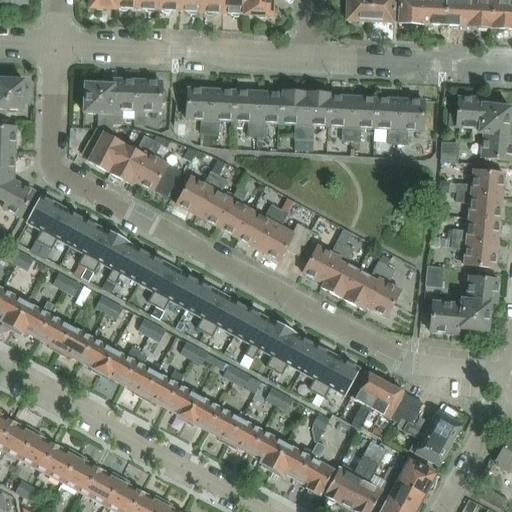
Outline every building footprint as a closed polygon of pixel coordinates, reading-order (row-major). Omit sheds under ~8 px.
[(90,0),(90,8),(93,8),(96,10),(101,11),(104,8),(115,9),(115,0),(90,0)] [(115,0),(115,9),(118,9),(121,12),(125,12),(128,10),(137,10),(137,0),(115,0)] [(137,0),(137,10),(144,10),(147,13),(152,13),(155,11),(157,11),(157,0),(137,0)] [(157,0),(157,11),(161,11),(164,14),(168,14),(171,12),(180,12),(180,0),(157,0)] [(180,0),(180,12),(187,13),(190,15),(194,15),(198,13),(201,13),(201,0),(180,0)] [(201,0),(201,13),(203,13),(206,16),(211,16),(214,14),(222,14),(222,0),(201,0)] [(222,0),(222,14),(230,15),(233,17),(237,18),(241,16),(243,16),(243,0),(222,0)] [(272,11),(273,9),(273,5),(272,0),(243,0),(243,16),(256,16),(258,18),(265,18),(272,11)] [(369,22),(370,20),(370,0),(346,0),(346,21),(362,22),(362,19),(369,19),(369,22)] [(370,0),(370,20),(370,19),(377,20),(377,23),(394,24),(394,14),(394,0),(370,0)] [(398,0),(397,24),(421,25),(422,0),(398,0)] [(422,0),(421,25),(445,26),(446,0),(422,0)] [(446,0),(445,26),(468,27),(468,0),(446,0)] [(468,0),(468,27),(491,29),(491,0),(468,0)] [(511,0),(491,0),(491,29),(511,29),(511,0)] [(0,109),(22,111),(22,105),(23,88),(24,82),(0,80),(0,109)] [(112,86),(111,116),(118,116),(118,113),(134,114),(135,114),(137,82),(113,81),(112,86)] [(145,127),(145,114),(160,115),(160,103),(165,103),(166,93),(160,93),(161,83),(137,82),(135,114),(134,114),(133,127),(145,127)] [(82,114),(111,116),(112,86),(84,85),(84,91),(78,91),(77,108),(83,108),(82,114)] [(186,120),(196,121),(200,121),(199,136),(209,137),(211,91),(187,90),(186,120)] [(219,122),(233,123),(234,92),(211,91),(209,137),(218,137),(219,122)] [(234,92),(233,123),(247,124),(247,139),(256,139),(259,94),(234,92)] [(267,125),(281,125),(282,93),(281,93),(281,95),(259,94),(256,139),(266,140),(267,125)] [(282,93),(281,125),(294,126),(293,140),(302,141),(304,95),(282,93)] [(327,128),(328,96),(304,95),(302,141),(313,141),(313,127),(327,128)] [(350,144),(352,99),(329,97),(329,96),(328,96),(327,128),(341,129),(341,143),(350,144)] [(361,129),(375,130),(376,100),(352,99),(350,144),(360,144),(361,129)] [(447,128),(456,129),(477,130),(479,130),(482,106),(483,100),(458,99),(457,118),(448,118),(447,128)] [(376,100),(375,130),(388,131),(387,145),(397,146),(399,101),(376,100)] [(408,132),(412,132),(422,132),(423,102),(399,101),(397,146),(407,147),(408,132)] [(482,106),(479,130),(479,134),(507,137),(510,109),(482,106)] [(178,124),(177,135),(185,136),(186,124),(178,124)] [(0,154),(14,155),(15,129),(0,127),(0,154)] [(479,134),(479,130),(477,130),(476,136),(479,137),(480,137),(481,138),(481,140),(479,158),(510,162),(511,146),(511,137),(507,137),(479,134)] [(94,142),(93,143),(89,151),(93,153),(88,162),(109,174),(124,145),(114,140),(114,141),(102,135),(98,144),(94,142)] [(136,152),(124,145),(109,174),(130,185),(132,182),(153,142),(144,136),(136,152)] [(156,138),(154,142),(161,146),(167,150),(170,143),(156,138)] [(293,140),(292,152),(301,152),(302,141),(293,140)] [(302,141),(301,152),(312,153),(313,141),(302,141)] [(153,142),(132,182),(152,192),(152,191),(165,198),(179,173),(166,166),(166,165),(154,159),(161,146),(154,142),(153,142)] [(458,144),(441,143),(440,164),(457,164),(458,144)] [(190,163),(195,152),(190,150),(188,149),(182,159),(190,163)] [(0,154),(0,180),(13,181),(14,155),(0,154)] [(216,161),(210,172),(218,177),(224,165),(216,161)] [(203,185),(199,183),(191,179),(176,206),(197,217),(219,177),(218,177),(210,172),(203,185)] [(455,194),(501,199),(503,175),(473,172),(471,186),(456,184),(455,194)] [(216,227),(231,200),(220,195),(227,182),(219,177),(197,217),(216,227)] [(1,209),(20,219),(34,193),(13,181),(0,180),(0,203),(3,205),(1,209)] [(439,181),(438,192),(448,193),(449,185),(445,181),(439,181)] [(231,201),(231,200),(216,227),(237,239),(252,212),(240,205),(247,193),(238,187),(231,201)] [(469,206),(468,219),(499,222),(501,199),(455,194),(454,204),(469,206)] [(264,218),(252,212),(237,239),(258,250),(280,210),(286,199),(277,195),(264,218)] [(63,209),(41,197),(26,224),(40,232),(35,242),(43,247),(63,209)] [(286,199),(280,210),(288,215),(293,204),(286,199)] [(85,220),(63,209),(43,247),(51,251),(57,241),(70,248),(85,220)] [(280,210),(258,250),(278,262),(285,250),(298,257),(311,233),(296,225),(292,233),(281,228),(288,215),(280,210)] [(499,222),(468,219),(467,232),(452,231),(451,240),(496,245),(499,222)] [(106,232),(85,220),(70,248),(83,255),(77,265),(85,270),(106,232)] [(343,230),(337,241),(346,246),(351,235),(343,230)] [(127,244),(106,232),(85,270),(93,274),(99,264),(112,271),(127,244)] [(441,240),(440,248),(450,249),(451,241),(441,240)] [(465,252),(464,255),(463,265),(494,269),(496,245),(451,240),(451,241),(450,249),(450,250),(465,252)] [(337,241),(330,254),(317,247),(302,274),(323,285),(321,289),(322,290),(346,246),(337,241)] [(151,257),(127,244),(112,271),(106,281),(115,286),(120,275),(136,284),(151,257)] [(322,290),(342,300),(358,271),(346,265),(354,251),(346,246),(322,290)] [(17,267),(23,255),(12,250),(6,261),(17,267)] [(17,267),(27,272),(33,261),(23,255),(17,267)] [(176,270),(151,257),(136,284),(153,293),(147,303),(155,308),(176,270)] [(381,257),(378,263),(386,268),(389,261),(381,257)] [(378,263),(370,278),(358,271),(342,300),(362,311),(386,268),(378,263)] [(444,269),(426,267),(424,289),(442,290),(444,269)] [(385,319),(400,292),(388,285),(394,273),(386,268),(362,311),(363,312),(365,308),(385,319)] [(85,270),(81,279),(88,283),(93,274),(85,270)] [(200,283),(176,270),(155,308),(163,312),(169,302),(185,310),(200,283)] [(69,281),(59,275),(53,286),(63,292),(69,281)] [(498,281),(468,278),(466,300),(466,301),(490,304),(490,305),(496,305),(498,281)] [(63,292),(74,298),(80,286),(69,281),(63,292)] [(106,281),(101,290),(110,294),(115,286),(106,281)] [(224,296),(200,283),(185,310),(201,319),(195,330),(203,334),(224,296)] [(26,303),(2,289),(0,292),(0,320),(1,320),(0,321),(0,322),(3,324),(1,326),(11,331),(26,303)] [(81,307),(85,299),(79,296),(75,304),(81,307)] [(248,310),(224,296),(203,334),(212,339),(217,328),(233,337),(248,310)] [(112,304),(102,298),(95,310),(106,315),(112,304)] [(466,301),(466,300),(460,299),(459,305),(460,305),(457,330),(459,330),(487,333),(490,305),(490,304),(466,301)] [(38,341),(51,316),(49,315),(54,306),(47,302),(42,311),(26,303),(11,331),(20,336),(21,334),(24,336),(25,334),(38,341)] [(460,305),(459,305),(424,302),(422,316),(431,316),(429,333),(458,336),(459,330),(457,330),(460,305)] [(106,315),(116,321),(123,310),(112,304),(106,315)] [(159,321),(163,312),(155,308),(151,317),(159,321)] [(272,323),(248,310),(233,337),(250,346),(244,356),(252,361),(258,350),(272,323)] [(69,326),(51,316),(38,341),(49,347),(48,349),(55,353),(69,326)] [(148,338),(154,327),(144,321),(137,333),(148,338)] [(294,334),(272,323),(258,350),(271,357),(265,368),(273,372),(294,334)] [(183,326),(178,324),(175,330),(180,332),(183,326)] [(77,362),(91,338),(69,326),(55,353),(62,356),(63,354),(77,362)] [(148,338),(158,344),(165,333),(154,327),(148,338)] [(196,333),(193,339),(198,341),(201,335),(196,333)] [(315,346),(294,334),(273,372),(281,377),(287,366),(300,373),(315,346)] [(99,377),(114,350),(91,338),(77,362),(92,370),(91,372),(99,377)] [(190,361),(197,350),(186,344),(180,356),(190,361)] [(336,358),(315,346),(300,373),(313,380),(308,391),(316,395),(336,358)] [(126,357),(114,350),(99,377),(108,381),(109,379),(121,386),(140,353),(132,348),(126,357)] [(197,350),(190,361),(201,367),(207,356),(197,350)] [(141,400),(156,374),(142,366),(147,358),(139,354),(140,353),(121,386),(134,393),(133,395),(141,400)] [(358,370),(336,358),(316,395),(324,400),(329,389),(344,397),(358,370)] [(239,373),(228,367),(222,379),(233,385),(239,373)] [(164,409),(177,385),(178,385),(182,377),(174,372),(169,381),(156,374),(141,400),(150,405),(151,402),(164,409)] [(233,385),(243,390),(249,379),(239,373),(233,385)] [(368,375),(364,373),(350,400),(361,405),(350,426),(358,430),(369,410),(384,383),(376,379),(376,376),(371,373),(368,375)] [(389,421),(398,403),(403,394),(400,392),(399,388),(394,386),(391,387),(384,383),(369,410),(358,430),(358,431),(360,428),(370,434),(379,415),(389,421)] [(198,397),(178,385),(177,385),(164,409),(177,416),(175,418),(184,423),(198,397)] [(282,396),(271,391),(265,402),(275,408),(282,396)] [(413,399),(403,394),(398,403),(389,421),(397,425),(398,426),(401,420),(413,399)] [(275,408),(286,414),(292,402),(282,396),(275,408)] [(206,432),(219,408),(198,397),(184,423),(192,428),(194,425),(206,432)] [(417,413),(422,404),(415,401),(413,399),(401,420),(404,422),(407,423),(414,427),(419,419),(417,413)] [(226,446),(241,420),(219,408),(206,432),(219,439),(218,441),(226,446)] [(0,411),(0,442),(11,422),(2,417),(2,416),(0,414),(0,413),(1,412),(0,411)] [(414,427),(449,447),(454,437),(458,437),(460,431),(459,428),(461,425),(437,412),(432,421),(430,425),(419,419),(414,427)] [(323,434),(329,422),(318,416),(311,428),(323,434)] [(262,431),(241,420),(226,446),(235,451),(236,449),(249,455),(262,431)] [(395,429),(402,432),(407,423),(404,422),(401,420),(398,426),(397,425),(395,429)] [(0,458),(2,460),(5,454),(18,461),(34,431),(26,427),(25,429),(11,422),(0,442),(0,458)] [(407,423),(402,432),(415,439),(409,452),(438,467),(440,464),(443,464),(446,458),(445,455),(449,447),(414,427),(407,423)] [(55,445),(42,438),(43,436),(34,431),(18,461),(40,473),(55,445)] [(261,467),(270,473),(285,444),(262,431),(249,455),(260,462),(259,464),(262,465),(261,467)] [(496,466),(504,471),(511,474),(511,438),(509,438),(509,440),(508,439),(496,462),(498,463),(496,466)] [(319,497),(324,488),(333,471),(318,462),(325,448),(317,443),(309,457),(296,481),(306,487),(305,489),(308,491),(307,493),(315,497),(316,495),(319,497)] [(369,463),(378,447),(370,443),(364,454),(361,459),(369,463)] [(285,475),(296,481),(309,457),(285,444),(270,473),(279,478),(281,475),(284,477),(285,475)] [(55,445),(40,473),(62,485),(78,455),(69,450),(68,452),(55,445)] [(369,463),(378,468),(380,462),(386,452),(378,447),(369,463)] [(78,455),(62,485),(84,496),(98,469),(85,462),(86,459),(78,455)] [(341,470),(338,469),(328,488),(324,497),(326,498),(328,502),(332,504),(336,503),(345,508),(369,463),(361,459),(352,476),(350,475),(352,472),(342,466),(341,470)] [(433,478),(434,475),(407,461),(400,473),(394,470),(390,478),(423,496),(424,493),(424,492),(426,489),(428,487),(430,488),(435,479),(433,478)] [(371,511),(385,486),(386,483),(373,476),(378,468),(369,463),(345,508),(352,511),(371,511)] [(98,469),(84,496),(105,508),(121,479),(112,474),(111,476),(98,469)] [(393,490),(386,503),(402,511),(416,511),(420,506),(418,505),(419,502),(420,499),(421,499),(421,498),(421,499),(423,496),(390,478),(386,483),(385,486),(393,490)] [(129,483),(121,479),(105,508),(112,511),(131,511),(142,493),(128,485),(129,483)] [(32,489),(21,483),(15,495),(26,500),(32,489)] [(482,487),(476,499),(501,511),(502,511),(509,501),(482,487)] [(32,489),(26,500),(36,506),(42,495),(32,489)] [(131,511),(159,511),(165,502),(155,497),(154,499),(142,493),(131,511)] [(165,502),(159,511),(177,511),(170,508),(172,506),(165,502)] [(469,502),(464,511),(466,511),(471,511),(475,505),(469,502)] [(402,511),(386,503),(381,511),(402,511)]
